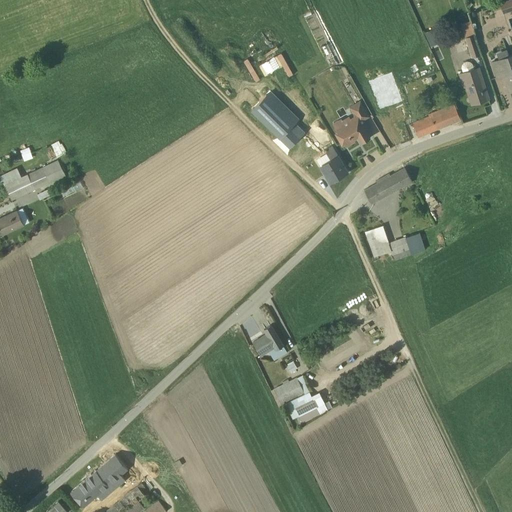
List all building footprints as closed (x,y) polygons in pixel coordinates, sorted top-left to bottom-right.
[(491,6),(493,12),(501,9),(503,14),(511,10),(511,4),(510,0),(505,0),(499,2),(499,3),(491,6)] [(465,12),(458,14),(461,22),(463,26),(461,26),(461,28),(470,25),(465,12)] [(427,27),(421,30),(430,50),(441,45),(434,29),(429,31),(427,27)] [(473,35),(465,38),(471,58),(480,55),(473,35)] [(495,80),(504,77),(510,92),(511,91),(511,54),(507,56),(505,50),(496,53),(498,59),(489,62),(495,80)] [(470,105),(488,99),(489,99),(478,67),(473,69),(472,64),(469,62),(467,61),(464,63),(461,65),(460,68),(462,72),(458,73),(457,74),(462,88),(465,88),(470,105)] [(379,87),(370,91),(378,112),(402,102),(395,84),(380,90),(379,87)] [(272,124),(278,135),(312,115),(296,89),(270,104),(279,120),(278,121),(274,115),(265,120),(269,126),(272,124)] [(369,117),(360,101),(348,107),(353,116),(350,118),(348,116),(341,120),(340,119),(332,124),(336,132),(335,132),(340,142),(341,143),(343,141),(345,146),(353,141),(353,139),(358,136),(360,141),(368,137),(367,135),(370,133),(363,121),(369,117)] [(412,123),(418,137),(460,120),(453,104),(427,114),(426,112),(412,119),(413,122),(412,123)] [(347,172),(331,146),(324,150),(326,154),(319,157),(323,164),(320,167),(329,183),(347,172)] [(29,148),(20,152),(24,161),(32,158),(29,148)] [(57,160),(42,167),(48,183),(55,180),(56,183),(64,180),(62,176),(65,175),(57,160)] [(4,185),(11,200),(48,183),(42,167),(4,185)] [(0,175),(0,177),(4,185),(21,177),(16,168),(0,175)] [(364,191),(371,204),(412,182),(404,168),(390,176),(389,174),(375,182),(376,184),(364,191)] [(37,194),(40,200),(49,195),(47,189),(37,194)] [(28,222),(22,208),(0,218),(0,231),(2,235),(28,222)] [(420,231),(418,225),(407,228),(409,234),(420,231)] [(401,258),(424,250),(422,242),(419,236),(412,238),(406,240),(405,237),(388,243),(382,226),(364,233),(373,258),(390,252),(391,256),(392,256),(394,261),(395,261),(401,259),(401,258)] [(37,233),(35,229),(27,234),(29,238),(37,233)] [(266,334),(253,343),(261,356),(268,352),(274,361),(287,353),(270,326),(264,330),(266,334)] [(286,367),(289,373),(297,369),(293,361),(286,364),(287,366),(286,367)] [(283,384),(273,389),(280,404),(297,396),(302,394),(301,394),(303,393),(304,394),(309,391),(302,375),(296,378),(296,377),(288,381),(287,379),(282,382),(283,384)] [(302,423),(327,410),(318,392),(311,396),(309,392),(284,404),(292,419),(298,417),(302,423)] [(115,455),(70,492),(83,506),(97,495),(101,500),(131,475),(115,455)] [(145,488),(141,483),(106,511),(139,511),(144,509),(138,502),(145,496),(141,491),(145,488)] [(67,511),(69,511),(59,500),(44,511),(67,511)] [(164,511),(166,511),(157,501),(144,511),(164,511)]
